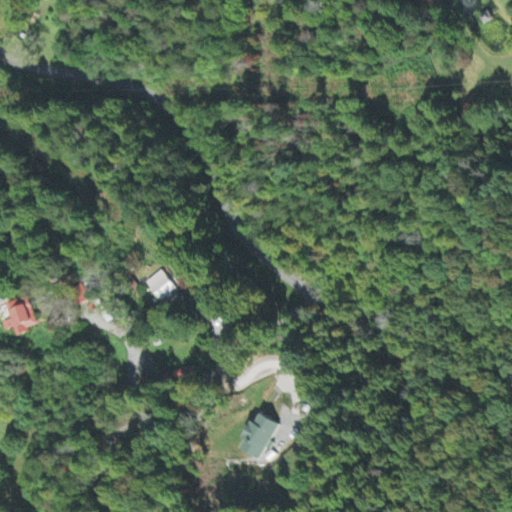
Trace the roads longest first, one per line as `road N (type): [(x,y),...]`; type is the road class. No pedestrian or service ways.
road 1 (residential): [(310,297),(239,233),(194,140),(159,101),(0,51)]
road 2 (residential): [(511,120),(489,127),(457,157),(443,255),(406,307),(365,319),(310,297)]
road 3 (residential): [(90,511),(103,474),(133,433),(249,337),(305,310),(310,297)]
road 4 (residential): [(234,348),(137,346),(85,315)]
